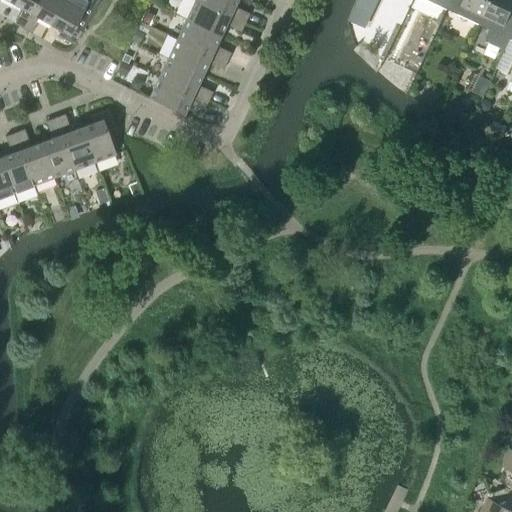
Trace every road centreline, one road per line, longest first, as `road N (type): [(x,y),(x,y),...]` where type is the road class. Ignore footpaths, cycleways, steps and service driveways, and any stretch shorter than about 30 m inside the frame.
road 1 (residential): [(221,143),(63,68),(0,81)]
road 2 (residential): [(221,143),(289,0)]
